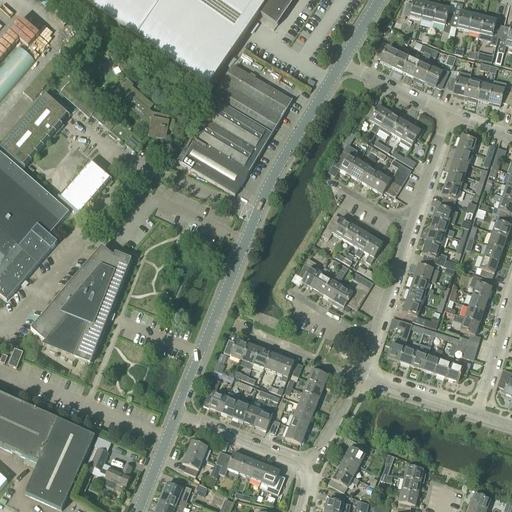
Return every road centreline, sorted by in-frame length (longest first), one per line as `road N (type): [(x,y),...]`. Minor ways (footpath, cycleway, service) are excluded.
road 1 (tertiary): [(174,418),(261,201),(338,64)]
road 2 (residential): [(370,342),(446,114)]
road 3 (residential): [(360,378),(233,330)]
road 4 (residential): [(295,463),(174,418)]
road 5 (residential): [(478,416),(360,378)]
